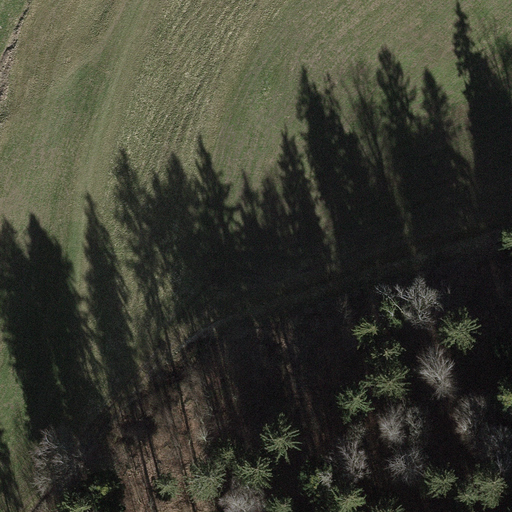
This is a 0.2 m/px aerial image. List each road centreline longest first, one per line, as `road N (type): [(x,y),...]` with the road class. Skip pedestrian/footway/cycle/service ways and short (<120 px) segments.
road 1 (track): [(167,340),(250,299),(511,217)]
road 2 (track): [(24,511),(236,261)]
